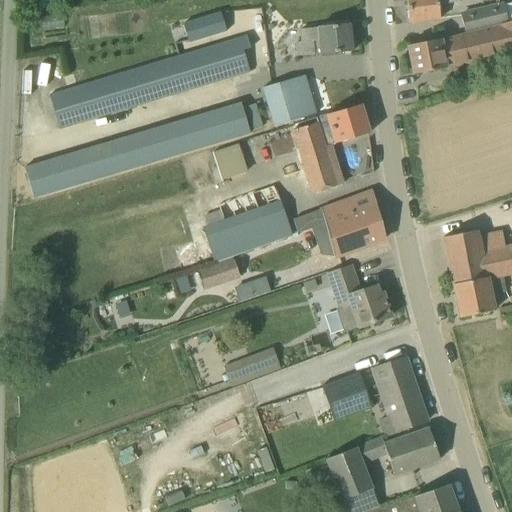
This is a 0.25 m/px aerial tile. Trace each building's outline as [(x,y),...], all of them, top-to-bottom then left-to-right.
[(440,20),(438,5),(437,0),(406,0),(409,24),(440,20)] [(502,3),(461,13),(466,33),(507,24),(502,3)] [(183,24),(185,31),(189,44),(205,39),(225,32),(220,13),(183,24)] [(444,69),(503,54),(502,52),(511,50),(511,22),(507,24),(466,33),(438,40),(407,47),(413,75),(444,69)] [(300,30),(301,42),(296,43),(297,57),(319,55),(320,55),(352,52),(349,25),(317,28),(300,30)] [(249,49),(246,37),(49,96),(59,129),(248,72),(242,51),(249,49)] [(304,76),(261,89),(273,127),(315,114),(304,76)] [(31,197),(249,136),(239,104),(22,165),(31,197)] [(255,105),(243,107),(248,130),(260,128),(255,105)] [(369,134),(361,105),(333,113),(297,124),(298,129),(292,131),(313,194),(342,185),(337,169),(332,171),(325,147),(369,134)] [(220,180),(246,172),(237,143),(211,152),(220,180)] [(291,236),(274,186),(217,206),(219,212),(204,217),(208,230),(202,231),(214,263),(291,236)] [(321,210),(333,257),(385,239),(372,191),(321,210)] [(494,310),(488,280),(511,275),(511,245),(504,247),(500,231),(479,236),(476,230),(441,238),(459,318),(494,310)] [(239,279),(235,268),(232,259),(197,271),(203,290),(239,279)] [(264,278),(234,288),(238,303),(269,292),(264,278)] [(330,287),(346,332),(390,318),(382,293),(379,294),(376,286),(360,292),(355,278),(354,278),(354,279),(330,287)] [(511,306),(498,309),(502,326),(511,323),(511,306)] [(231,388),(278,371),(271,351),(224,369),(231,388)] [(404,359),(370,371),(392,434),(426,422),(404,359)] [(366,397),(358,374),(333,383),(340,405),(366,397)] [(427,429),(383,445),(394,477),(438,461),(427,429)] [(340,501),(371,489),(356,448),(324,461),(340,501)] [(455,511),(457,511),(447,485),(372,511),(455,511)]
